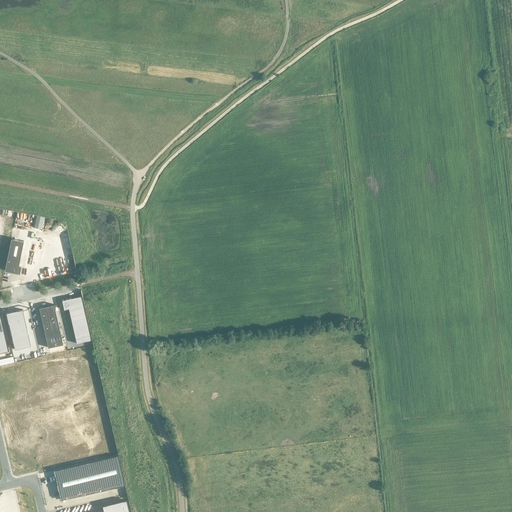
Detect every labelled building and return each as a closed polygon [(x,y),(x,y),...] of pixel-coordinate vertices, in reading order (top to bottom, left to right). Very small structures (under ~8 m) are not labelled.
[(21,266),(19,265),(24,241),(11,238),(5,270),(6,270),(9,270),(19,272),(21,266)] [(91,340),(81,296),(62,300),(64,309),(69,308),(77,343),(91,340)] [(54,304),(39,307),(48,347),(63,344),(54,304)] [(9,323),(15,349),(30,346),(24,320),(25,320),(22,309),(6,313),(9,323)] [(0,350),(9,349),(1,314),(0,314),(0,350)] [(0,359),(0,365),(15,362),(13,356),(0,359)] [(10,444),(15,443),(12,432),(7,433),(10,444)] [(65,473),(55,475),(57,484),(59,490),(61,499),(125,485),(118,455),(64,468),(65,473)] [(129,511),(127,500),(103,505),(104,511),(99,511),(129,511)]
